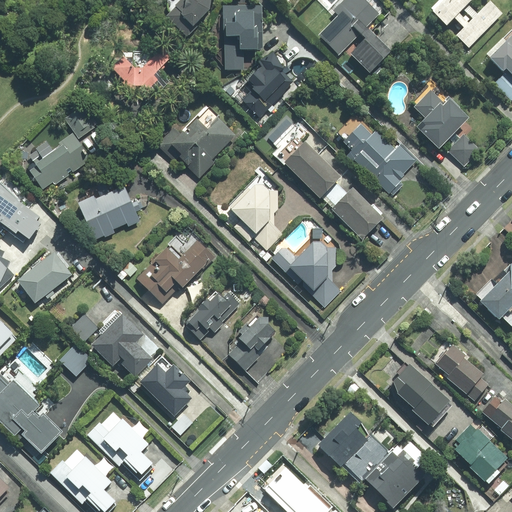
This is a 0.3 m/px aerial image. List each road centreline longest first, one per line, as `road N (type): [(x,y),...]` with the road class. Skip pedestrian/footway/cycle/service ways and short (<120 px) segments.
road 1 (tertiary): [(179,511),(511,172)]
road 2 (unknown): [(327,361),(218,241),(97,142)]
road 3 (unknown): [(480,205),(257,2)]
road 4 (unknown): [(409,277),(511,376)]
